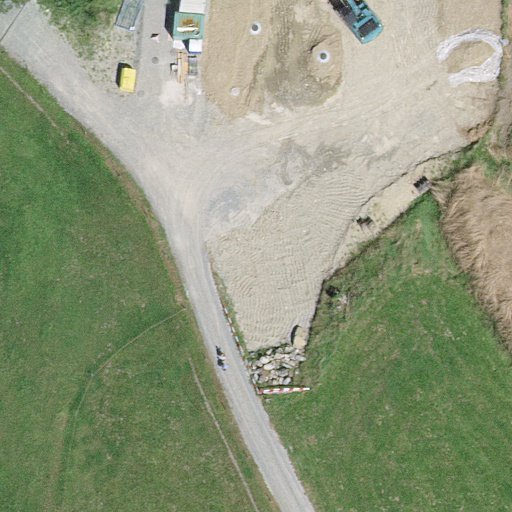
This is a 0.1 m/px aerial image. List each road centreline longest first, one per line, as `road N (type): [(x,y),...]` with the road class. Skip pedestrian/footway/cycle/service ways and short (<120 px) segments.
road 1 (track): [(0,4),(175,207),(252,417),(301,511)]
road 2 (track): [(175,207),(215,11)]
